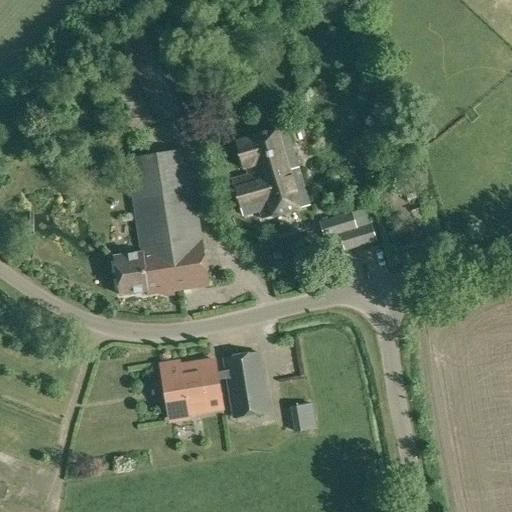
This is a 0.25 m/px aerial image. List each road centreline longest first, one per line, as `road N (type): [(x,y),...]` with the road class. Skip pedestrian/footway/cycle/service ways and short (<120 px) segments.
road 1 (unclassified): [(375,285),(160,331),(88,319),(0,270)]
road 2 (unclassified): [(419,511),(375,285)]
road 3 (unclassified): [(375,285),(511,251)]
